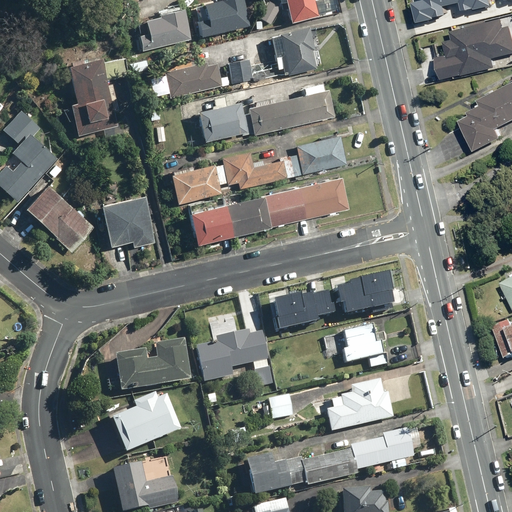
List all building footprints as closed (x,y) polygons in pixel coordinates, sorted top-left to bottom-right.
[(250,26),(244,0),(213,0),(195,4),(202,37),(250,26)] [(314,0),(285,0),(291,22),(318,15),(314,0)] [(411,3),(416,23),(444,16),(442,6),(450,4),(449,0),(422,0),(423,0),(411,3)] [(449,0),(450,4),(458,2),(460,12),(489,6),(487,0),(449,0)] [(189,39),(182,8),(134,19),(141,50),(189,39)] [(447,53),(437,56),(443,79),(498,65),(496,58),(511,54),(511,26),(508,27),(506,17),(454,30),(456,37),(444,40),(447,53)] [(270,37),(276,69),(283,67),(284,75),(318,69),(310,27),(277,33),(277,35),(270,37)] [(112,83),(107,84),(100,56),(67,64),(76,100),(67,102),(75,137),(117,128),(113,110),(118,109),(112,83)] [(248,58),(227,62),(231,78),(252,74),(248,58)] [(194,64),(163,71),(169,97),(221,87),(216,63),(194,68),(194,64)] [(334,117),(327,89),(323,90),(321,82),(302,87),(303,95),(248,107),(254,135),(334,117)] [(506,136),(502,127),(511,121),(511,82),(481,98),(483,104),(470,111),(472,116),(463,121),(478,151),(506,136)] [(239,101),(197,110),(204,141),(246,132),(239,101)] [(40,128),(18,108),(0,128),(17,144),(10,152),(18,160),(10,170),(5,165),(0,170),(0,185),(16,200),(56,158),(32,136),(40,128)] [(340,136),(294,146),(300,175),(346,165),(340,136)] [(250,153),(221,158),(226,185),(237,183),(238,189),(286,180),(282,161),(252,167),(250,153)] [(214,165),(170,175),(176,204),(220,194),(214,165)] [(342,177),(187,211),(194,243),(349,210),(342,177)] [(46,182),(23,206),(71,251),(93,227),(46,182)] [(134,247),(155,242),(145,194),(100,203),(108,246),(133,241),(134,247)] [(345,313),(391,303),(384,276),(335,287),(339,304),(343,303),(345,313)] [(275,295),(276,318),(273,319),(276,331),(333,315),(330,303),(328,304),(328,295),(275,295)] [(256,388),(271,385),(261,332),(248,335),(247,328),(234,331),(232,322),(221,324),(220,319),(210,321),(214,342),(195,346),(202,381),(231,376),(230,369),(252,365),(256,388)] [(511,322),(496,328),(507,359),(511,357),(511,322)] [(341,349),(345,364),(379,354),(370,324),(342,332),(346,347),(341,349)] [(156,358),(145,360),(143,349),(113,355),(119,391),(190,378),(183,338),(153,343),(156,358)] [(348,386),(350,394),(330,399),(332,408),(325,410),(330,432),(392,417),(386,392),(382,394),(378,379),(348,386)] [(154,392),(130,402),(132,408),(110,418),(124,453),(181,428),(166,394),(157,398),(154,392)] [(292,414),(288,395),(267,399),(271,418),(292,414)] [(374,440),(372,433),(361,436),(362,443),(349,446),(350,451),(354,471),(412,459),(405,429),(379,435),(380,439),(374,440)] [(270,464),(268,454),(244,459),(252,495),(305,484),(306,486),(355,476),(354,471),(350,451),(302,461),(301,457),(270,464)] [(147,510),(178,503),(172,478),(145,485),(140,461),(110,468),(120,511),(128,511),(146,508),(147,510)] [(386,511),(387,498),(381,498),(381,494),(369,493),(369,488),(342,488),(341,511),(386,511)] [(287,511),(285,498),(253,506),(254,511),(287,511)]
